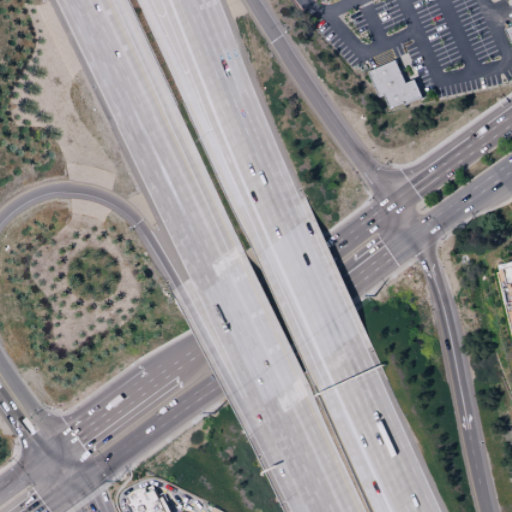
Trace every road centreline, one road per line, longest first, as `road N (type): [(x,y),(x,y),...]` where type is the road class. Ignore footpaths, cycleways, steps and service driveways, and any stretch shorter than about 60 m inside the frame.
road 1 (motorway): [(79,0),(216,291)]
road 2 (motorway): [(102,0),(237,271)]
road 3 (motorway): [(115,0),(237,271)]
road 4 (motorway): [(265,251),(144,0)]
road 5 (secondary): [(393,204),(171,367)]
road 6 (motorway): [(265,251),(163,0)]
road 7 (motorway): [(292,236),(195,0)]
road 8 (motorway): [(0,221),(54,191),(103,196),(137,221),(189,305)]
road 9 (secondary): [(83,478),(271,343)]
road 10 (motorway): [(393,204),(275,41)]
road 11 (motorway): [(468,431),(420,237)]
road 12 (motorway): [(420,511),(347,352)]
road 13 (motorway): [(382,511),(318,364)]
road 14 (secondary): [(511,115),(393,204)]
road 15 (motorway): [(291,385),(350,511)]
road 16 (motorway): [(189,305),(250,419)]
road 17 (motorway): [(347,352),(292,236)]
road 18 (motorway): [(237,271),(291,385)]
road 19 (motorway): [(318,364),(265,251)]
road 20 (motorway): [(216,291),(269,401)]
